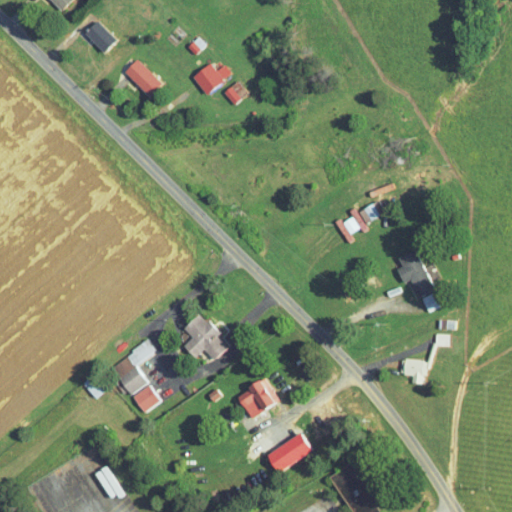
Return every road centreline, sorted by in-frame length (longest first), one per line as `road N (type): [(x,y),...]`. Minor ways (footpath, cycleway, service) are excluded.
road 1 (residential): [(229,242),(407,431),(458,511)]
road 2 (residential): [(0,9),(229,242)]
